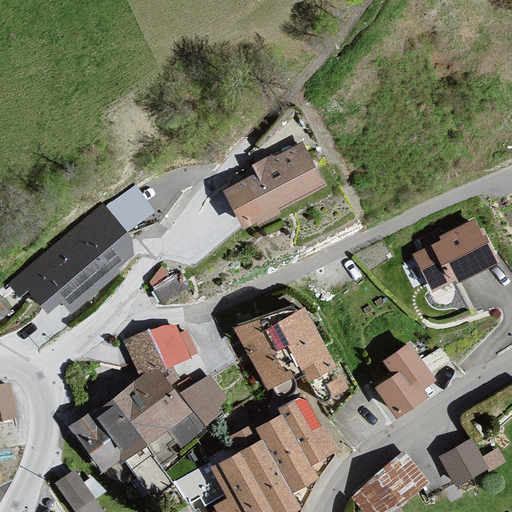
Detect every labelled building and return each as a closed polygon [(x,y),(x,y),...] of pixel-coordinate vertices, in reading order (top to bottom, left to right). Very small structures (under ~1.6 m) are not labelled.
[(259,176),(227,192),(242,224),(321,186),(301,145),(255,168),(259,176)] [(102,209),(36,264),(12,284),(20,295),(30,287),(49,310),(62,298),(69,307),(137,251),(102,209)] [(444,242),(418,255),(435,290),(493,260),(474,222),(442,239),(444,242)] [(295,381),(294,378),(292,376),(298,373),(303,371),(308,380),(333,367),(304,311),(271,328),(267,320),(241,333),(269,388),(274,386),(274,389),(276,392),(279,395),(282,396),(285,396),(289,396),(292,394),(294,391),(296,388),(296,384),(295,381)] [(225,399),(208,377),(181,397),(161,369),(189,357),(175,327),(169,329),(167,325),(128,342),(143,376),(139,379),(112,399),(146,444),(161,465),(175,455),(169,447),(176,441),(179,444),(203,426),(220,413),(215,406),(225,399)] [(409,346),(386,361),(396,376),(379,387),(398,415),(427,395),(422,386),(432,380),(409,346)] [(0,418),(15,415),(9,384),(0,385),(0,418)] [(225,495),(214,501),(219,511),(289,511),(298,508),(289,492),(315,478),(308,465),(335,451),(322,428),(321,429),(304,397),(279,411),(282,416),(256,430),(254,426),(230,438),(238,454),(222,463),(219,464),(210,469),(225,495)] [(112,399),(91,414),(122,455),(125,459),(146,444),(112,399)] [(104,468),(122,455),(91,414),(87,417),(74,427),(104,468)] [(471,442),(444,457),(458,483),(502,459),(497,450),(481,459),(471,442)] [(161,465),(146,444),(125,459),(154,499),(164,491),(175,483),(161,465)] [(403,453),(355,497),(366,511),(400,511),(398,508),(426,482),(403,453)] [(203,501),(205,505),(214,501),(225,495),(210,469),(209,466),(178,483),(189,503),(201,496),(203,501)] [(98,511),(102,510),(73,472),(57,484),(78,511),(98,511)]
